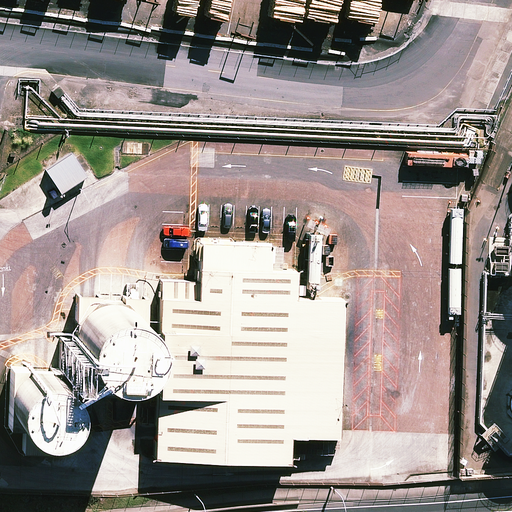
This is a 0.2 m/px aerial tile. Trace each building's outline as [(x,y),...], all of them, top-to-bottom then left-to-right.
[(423,0),(383,0),(383,12),(423,14),(423,0)] [(151,8),(121,4),(119,18),(149,22),(151,8)] [(278,19),(181,9),(179,28),(277,37),(278,19)] [(307,23),(291,22),(290,38),(307,39),(307,23)] [(87,176),(71,154),(47,171),(62,193),(87,176)] [(285,449),(292,265),(159,261),(152,444),(285,449)] [(93,362),(102,369),(112,372),(123,372),(133,369),(142,362),(148,353),(151,343),(150,333),(147,323),(140,314),(131,309),(120,306),(109,307),(98,312),(90,320),(85,331),(84,342),(87,353),(93,362)] [(28,422),(35,427),(44,430),(53,430),(61,427),(68,422),(73,415),(76,406),(75,398),(72,389),(66,382),(59,378),(50,376),(41,377),(32,381),(26,387),(22,396),(21,406),(23,415),(28,422)]
